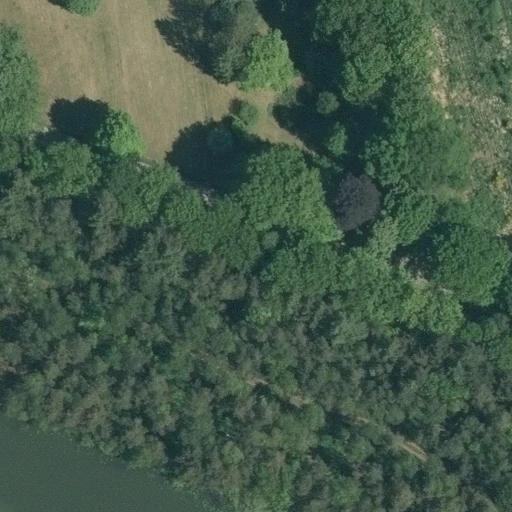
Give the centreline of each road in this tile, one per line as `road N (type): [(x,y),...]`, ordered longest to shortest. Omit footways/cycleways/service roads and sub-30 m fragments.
road 1 (unclassified): [(449,286),(0,117)]
road 2 (unclassified): [(449,286),(367,0)]
